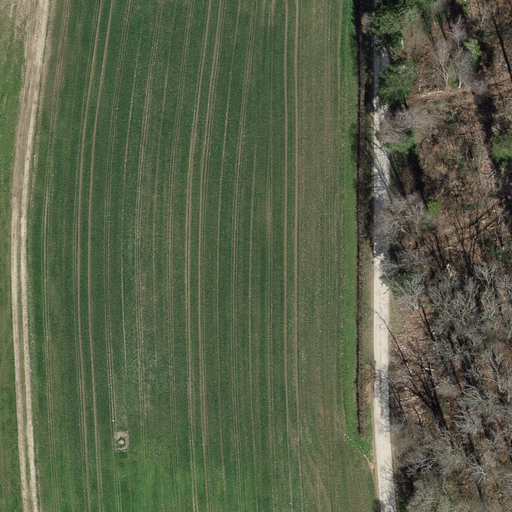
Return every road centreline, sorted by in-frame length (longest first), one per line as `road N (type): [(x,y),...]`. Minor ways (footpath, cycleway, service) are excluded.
road 1 (track): [(33,511),(24,325),(44,0)]
road 2 (track): [(379,511),(395,0)]
